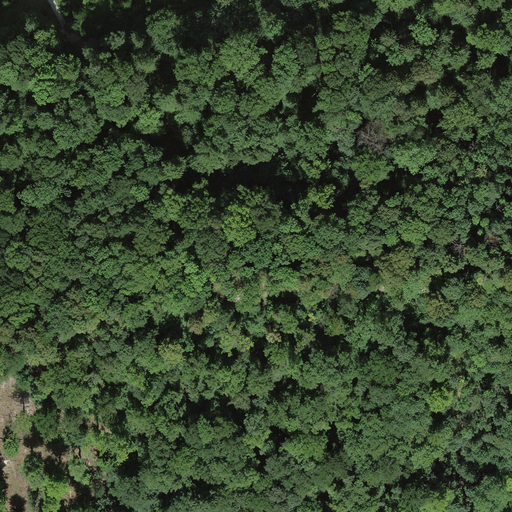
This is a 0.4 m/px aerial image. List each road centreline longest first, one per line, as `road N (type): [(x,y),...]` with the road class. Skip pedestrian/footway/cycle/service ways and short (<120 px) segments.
road 1 (track): [(0,196),(121,150),(116,111),(76,44)]
road 2 (track): [(352,511),(430,470),(511,462)]
road 3 (track): [(199,0),(76,44)]
